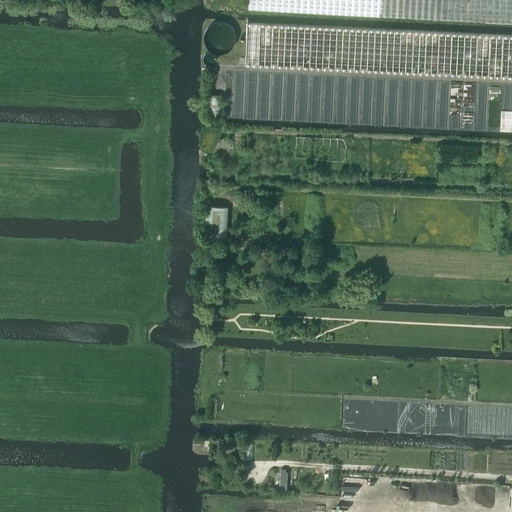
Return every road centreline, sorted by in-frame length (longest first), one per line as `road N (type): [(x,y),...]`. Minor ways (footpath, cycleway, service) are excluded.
road 1 (track): [(511,283),(226,272),(220,248),(252,248)]
road 2 (track): [(511,328),(210,319)]
road 3 (track): [(233,320),(240,330),(312,337),(360,319)]
